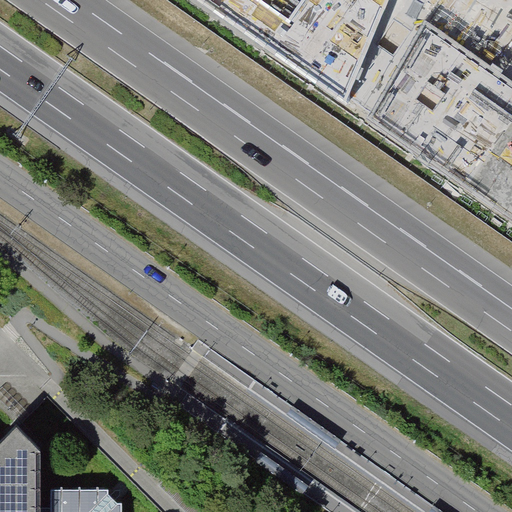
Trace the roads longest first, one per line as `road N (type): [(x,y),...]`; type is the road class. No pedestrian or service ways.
road 1 (motorway): [(0,58),(511,417)]
road 2 (unclassified): [(476,511),(0,176)]
road 3 (motorway): [(511,319),(56,0)]
